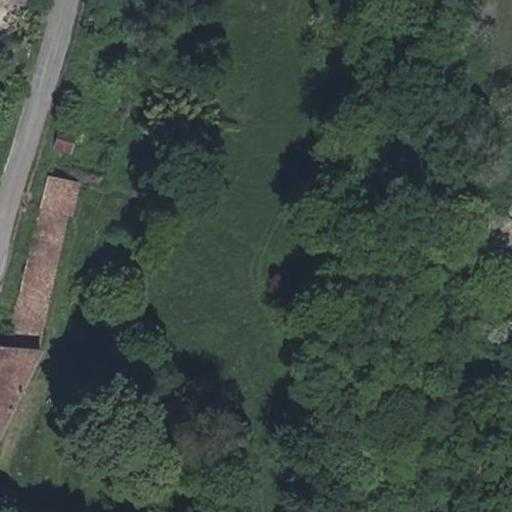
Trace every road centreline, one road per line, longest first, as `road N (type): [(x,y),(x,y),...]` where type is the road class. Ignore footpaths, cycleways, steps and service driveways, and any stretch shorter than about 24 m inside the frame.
road 1 (unclassified): [(511,256),(453,86),(455,0)]
road 2 (tertiary): [(74,0),(0,247)]
